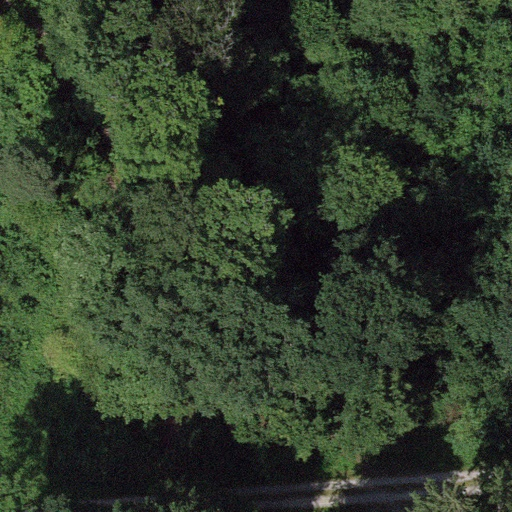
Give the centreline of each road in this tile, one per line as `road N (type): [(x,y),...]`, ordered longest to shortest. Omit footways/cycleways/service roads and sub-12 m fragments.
road 1 (track): [(0,9),(86,106),(145,236),(241,373),(397,490),(400,511)]
road 2 (track): [(49,511),(511,483)]
